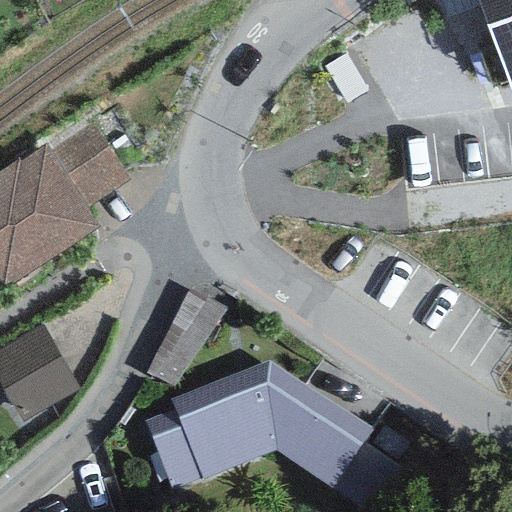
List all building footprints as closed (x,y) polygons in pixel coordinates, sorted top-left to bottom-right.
[(511,0),(476,0),(511,93),(511,0)] [(93,123),(50,151),(86,207),(129,180),(93,123)] [(18,158),(0,170),(0,289),(97,225),(86,207),(50,151),(46,144),(19,161),(18,158)] [(176,391),(227,313),(189,297),(149,380),(176,391)] [(79,390),(42,324),(0,347),(0,386),(20,423),(79,390)] [(270,362),(168,398),(173,410),(200,477),(203,484),(274,449),(330,489),(363,442),(372,427),(270,362)] [(173,410),(144,421),(172,488),(200,477),(173,410)] [(393,463),(363,442),(330,489),(360,510),(393,463)]
